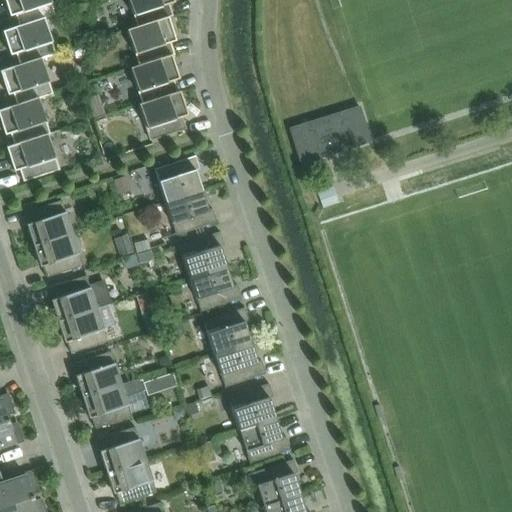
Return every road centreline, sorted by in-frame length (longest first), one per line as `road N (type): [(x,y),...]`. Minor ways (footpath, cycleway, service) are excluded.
road 1 (residential): [(347,511),(205,59),(207,0)]
road 2 (residential): [(80,511),(0,264)]
